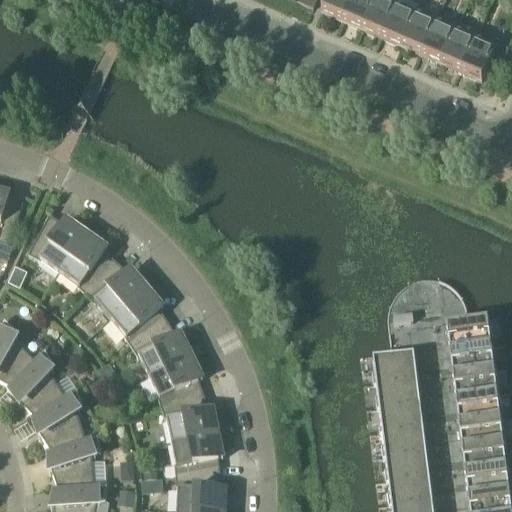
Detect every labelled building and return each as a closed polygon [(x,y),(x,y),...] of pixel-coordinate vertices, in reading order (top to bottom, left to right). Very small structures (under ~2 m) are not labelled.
[(316,5),(303,0),(299,0),(297,7),(312,14),(316,5)] [(327,0),(320,17),(341,26),(351,0),(327,0)] [(351,0),(341,26),(361,34),(374,2),(370,0),(351,0)] [(394,10),(380,43),(400,52),(416,14),(415,14),(418,8),(400,1),(396,11),(394,10)] [(374,2),(361,34),(380,43),(394,10),(374,2)] [(416,14),(400,52),(420,60),(436,23),(416,14)] [(436,23),(420,60),(440,69),(456,31),(436,23)] [(456,31),(440,69),(460,77),(476,40),(456,31)] [(476,40),(460,77),(480,86),(485,74),(498,77),(508,54),(476,40)] [(0,197),(0,248),(5,251),(22,210),(10,205),(7,204),(8,199),(0,197)] [(40,266),(58,279),(85,240),(65,226),(62,230),(48,222),(27,261),(39,267),(40,266)] [(85,240),(58,279),(77,292),(76,293),(85,301),(115,268),(103,258),(106,254),(85,240)] [(115,268),(85,301),(94,309),(95,308),(110,325),(146,294),(129,275),(126,278),(115,268)] [(146,294),(110,325),(124,342),(123,343),(130,353),(167,329),(158,316),(162,313),(146,294)] [(392,322),(393,329),(412,327),(411,320),(392,322)] [(445,325),(448,354),(489,350),(486,325),(458,329),(457,323),(445,325)] [(0,330),(0,386),(9,392),(34,366),(11,344),(15,336),(4,326),(4,325),(3,325),(0,330)] [(167,329),(130,353),(137,364),(138,363),(148,383),(190,362),(179,340),(175,342),(173,339),(167,329)] [(448,354),(451,379),(492,374),(489,350),(448,354)] [(190,362),(148,383),(158,403),(156,404),(160,415),(203,401),(197,387),(201,384),(218,377),(208,354),(190,362)] [(372,364),(374,385),(415,380),(412,354),(399,355),(400,360),(372,364)] [(9,392),(6,395),(33,422),(64,403),(64,402),(47,375),(53,369),(45,356),(44,355),(34,366),(9,392)] [(451,379),(454,403),(495,399),(492,374),(451,379)] [(415,380),(374,385),(377,410),(418,405),(415,380)] [(100,382),(89,387),(94,399),(106,393),(100,382)] [(104,389),(110,399),(121,394),(115,383),(104,389)] [(29,424),(49,456),(50,457),(84,446),(84,445),(74,415),(81,410),(77,396),(64,402),(64,403),(33,422),(29,424)] [(454,403),(457,428),(498,423),(495,399),(454,403)] [(203,401),(160,415),(164,427),(166,427),(170,449),(217,439),(212,415),(207,416),(206,412),(203,401)] [(418,405),(377,410),(380,435),(421,430),(418,405)] [(123,428),(127,427),(131,425),(126,412),(118,414),(123,428)] [(457,428),(460,452),(501,447),(498,423),(457,428)] [(421,430),(380,435),(384,460),(424,455),(421,430)] [(217,439),(170,449),(175,471),(174,471),(174,483),(219,480),(218,468),(217,464),(222,463),(217,439)] [(50,457),(49,456),(45,458),(56,494),(92,492),(92,491),(90,460),(99,457),(98,442),(98,441),(84,445),(84,446),(50,457)] [(460,452),(463,477),(504,472),(501,447),(460,452)] [(424,455),(384,460),(387,485),(428,479),(424,455)] [(121,486),(133,486),(132,467),(120,468),(121,486)] [(463,477),(466,501),(506,496),(504,472),(463,477)] [(142,477),(143,485),(155,485),(154,476),(142,477)] [(428,479),(387,485),(390,509),(431,504),(428,479)] [(219,480),(174,483),(175,495),(177,495),(175,511),(223,511),(224,495),(219,495),(219,491),(219,480)] [(140,487),(141,500),(149,500),(148,487),(140,487)] [(56,494),(52,494),(52,511),(107,511),(108,508),(104,506),(107,492),(107,491),(92,491),(92,492),(56,494)] [(116,506),(132,509),(134,497),(119,494),(116,506)] [(466,501),(466,511),(508,511),(506,496),(466,501)]
